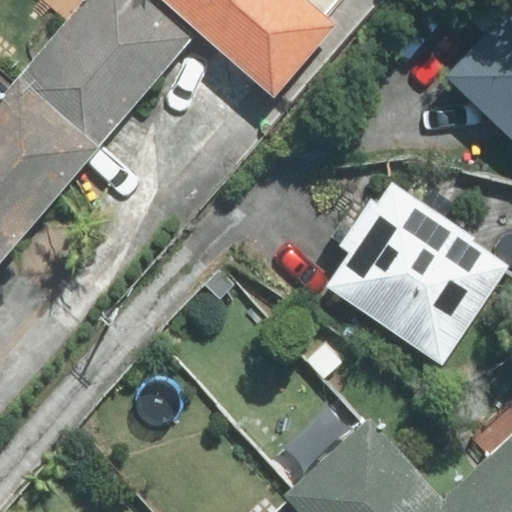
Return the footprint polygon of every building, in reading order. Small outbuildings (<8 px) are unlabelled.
[(89,0),(0,98),(0,261),(208,32),(172,0),(89,0)] [(188,0),(288,89),(358,12),(344,0),(188,0)] [(511,3),(455,66),(511,118),(511,3)] [(511,292),(511,247),(412,177),(343,274),(464,360),(511,292)] [(511,511),(511,426),(440,487),(380,416),(265,511),(511,511)]
